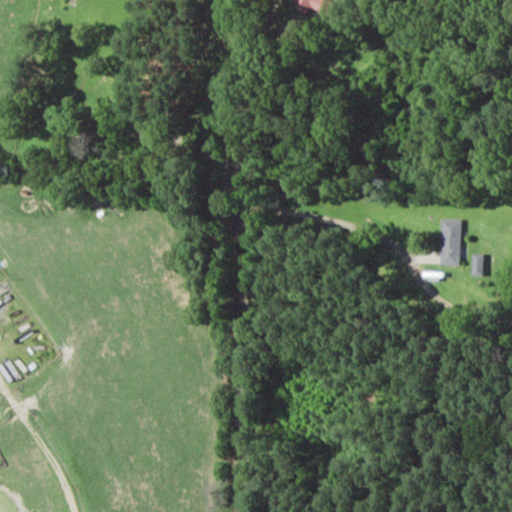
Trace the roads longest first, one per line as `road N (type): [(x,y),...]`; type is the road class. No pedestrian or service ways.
road 1 (residential): [(237,511),(232,0)]
road 2 (residential): [(240,206),(350,230),(404,258),(429,299),(511,334)]
